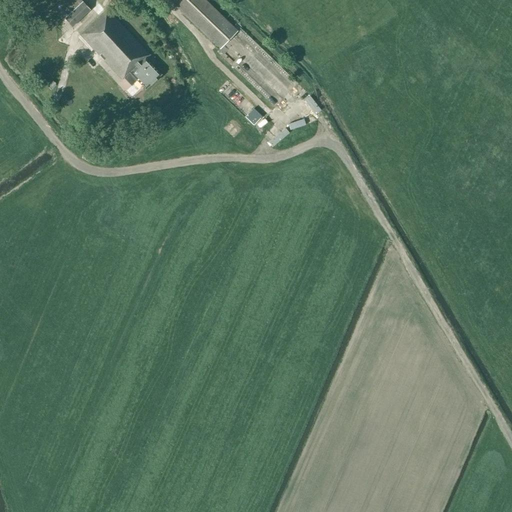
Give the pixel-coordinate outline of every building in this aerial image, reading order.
[(80,0),(62,0),(54,8),(72,27),(90,10),(80,0)] [(237,31),(204,0),(169,0),(220,49),(237,31)] [(123,78),(144,58),(145,59),(149,55),(107,10),(80,35),(121,79),(123,78)] [(168,10),(163,14),(170,25),(176,21),(168,10)] [(238,58),(227,47),(220,54),(232,65),(238,58)] [(145,89),(160,75),(145,59),(144,58),(123,78),(131,86),(137,81),(145,89)] [(57,85),(53,81),(47,87),(52,91),(57,85)] [(252,110),(244,117),(253,126),(260,118),(252,110)]
